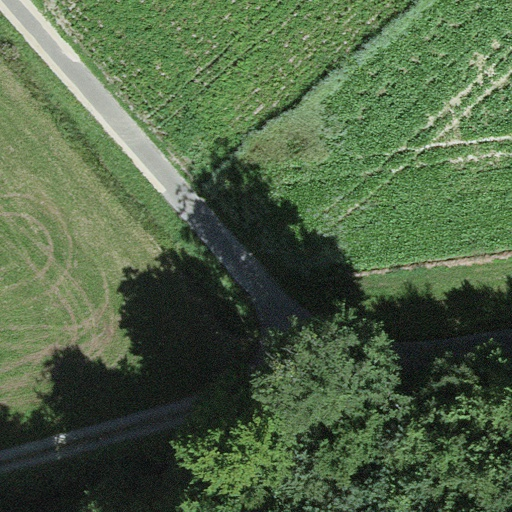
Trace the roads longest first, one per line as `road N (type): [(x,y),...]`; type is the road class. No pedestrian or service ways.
road 1 (track): [(0,458),(311,365)]
road 2 (track): [(311,365),(511,342)]
